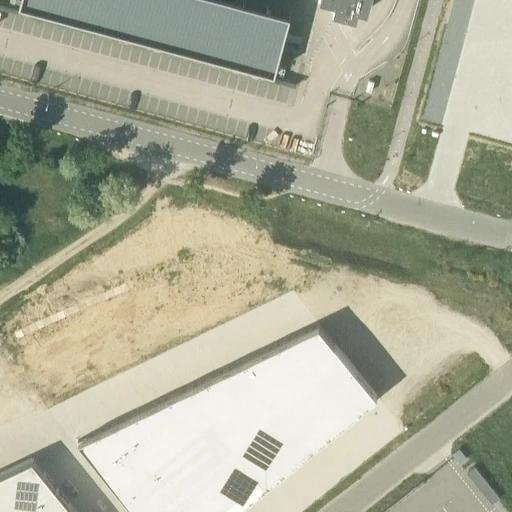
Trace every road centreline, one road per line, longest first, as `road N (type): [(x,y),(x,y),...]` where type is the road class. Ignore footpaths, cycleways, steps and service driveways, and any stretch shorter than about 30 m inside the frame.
road 1 (unclassified): [(511,239),(0,98)]
road 2 (track): [(0,301),(131,210),(150,188),(163,140)]
road 3 (unclassified): [(343,511),(511,380)]
